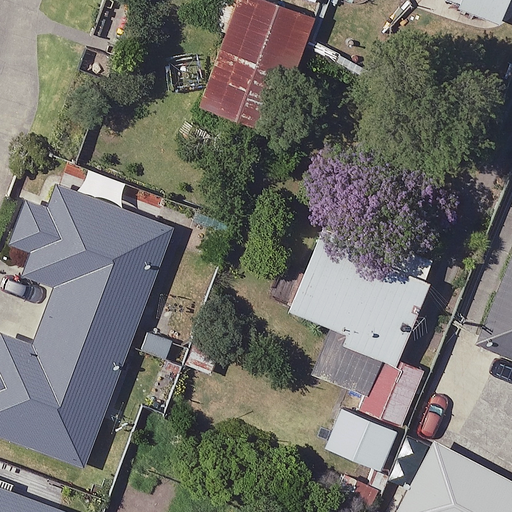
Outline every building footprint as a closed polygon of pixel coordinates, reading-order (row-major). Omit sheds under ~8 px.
[(308,8),(281,0),(191,0),(187,14),(224,26),(202,99),(274,121),(308,8)] [(503,0),(452,0),(497,18),(503,0)] [(0,430),(82,461),(170,223),(116,202),(125,176),(86,161),(77,185),(55,177),(46,202),(26,194),(10,237),(31,244),(22,269),(53,280),(30,340),(0,329),(0,430)] [(322,374),(358,387),(354,399),(399,415),(421,358),(397,349),(432,255),(319,213),(285,303),(340,324),(322,374)] [(511,353),(511,243),(511,244),(474,338),(511,353)] [(395,425),(340,403),(324,442),(378,464),(395,425)] [(511,511),(511,476),(432,435),(391,511),(511,511)] [(0,511),(61,511),(64,506),(0,481),(0,511)]
